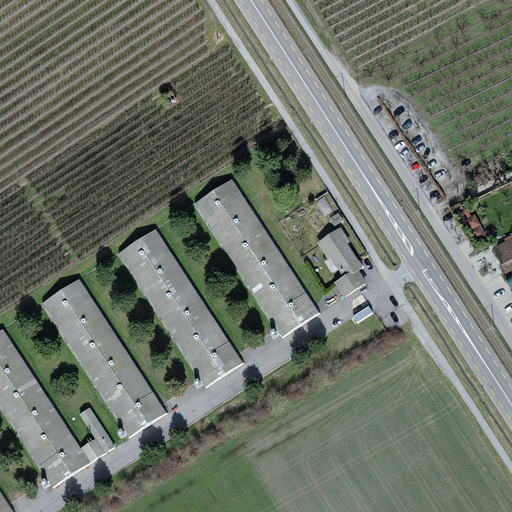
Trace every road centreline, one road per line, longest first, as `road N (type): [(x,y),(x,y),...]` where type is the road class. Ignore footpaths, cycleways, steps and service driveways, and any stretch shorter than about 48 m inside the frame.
road 1 (unclassified): [(392,281),(42,511)]
road 2 (unclassified): [(511,343),(290,0)]
road 3 (unclassified): [(210,0),(392,281)]
road 4 (primary): [(251,0),(421,264)]
road 5 (unclassified): [(392,281),(511,466)]
road 6 (primary): [(421,264),(511,405)]
